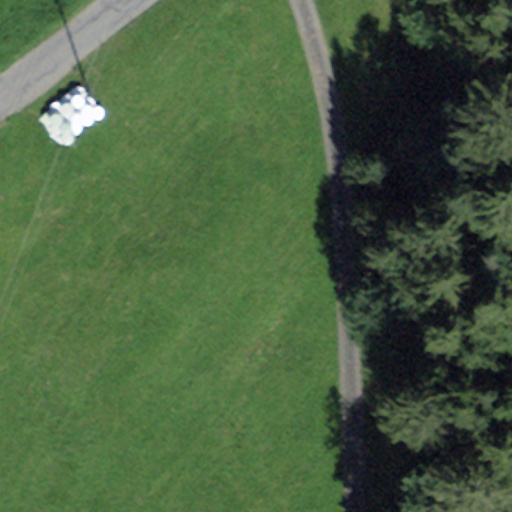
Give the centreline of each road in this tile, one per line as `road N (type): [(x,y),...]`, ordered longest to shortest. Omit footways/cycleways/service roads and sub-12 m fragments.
road 1 (track): [(372,511),(350,159),(304,0)]
road 2 (tertiary): [(136,0),(0,108)]
